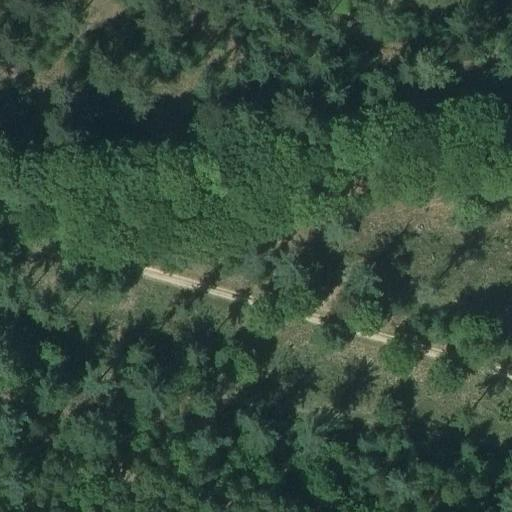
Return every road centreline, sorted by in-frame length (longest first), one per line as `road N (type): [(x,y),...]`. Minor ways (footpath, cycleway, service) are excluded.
road 1 (track): [(0,230),(511,374)]
road 2 (track): [(0,359),(511,448)]
road 3 (track): [(0,190),(43,198),(181,192),(511,141)]
